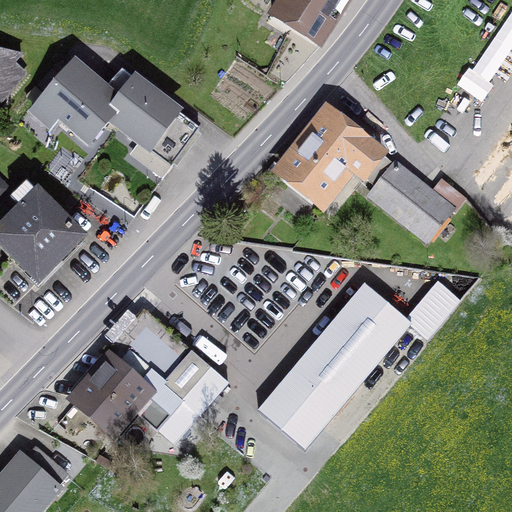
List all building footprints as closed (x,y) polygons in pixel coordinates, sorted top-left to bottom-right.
[(279,0),(273,11),(317,39),(341,0),(279,0)] [(511,5),(451,95),(479,113),(511,64),(511,5)] [(0,99),(22,75),(12,66),(21,56),(0,51),(0,99)] [(57,65),(37,88),(44,94),(64,71),(57,65)] [(107,93),(76,67),(34,115),(49,128),(58,119),(88,145),(109,120),(121,106),(107,93)] [(121,106),(109,120),(172,167),(198,131),(122,74),(107,93),(121,106)] [(349,166),(378,189),(395,167),(332,117),(286,175),(320,202),(349,166)] [(354,117),(346,127),(366,143),(374,133),(354,117)] [(430,195),(395,167),(378,189),(372,197),(427,241),(451,211),(455,214),(466,200),(441,180),(430,195)] [(22,212),(0,234),(0,243),(38,281),(71,248),(63,241),(73,231),(26,185),(10,201),(22,212)] [(304,452),(410,327),(427,341),(460,302),(443,288),(411,325),(365,286),(258,413),(304,452)] [(157,432),(182,438),(228,385),(147,314),(120,343),(124,349),(78,401),(113,432),(132,410),(157,432)] [(60,456),(53,464),(61,471),(68,464),(60,456)] [(21,460),(0,484),(0,511),(28,511),(36,503),(41,507),(67,477),(46,459),(34,472),(21,460)]
